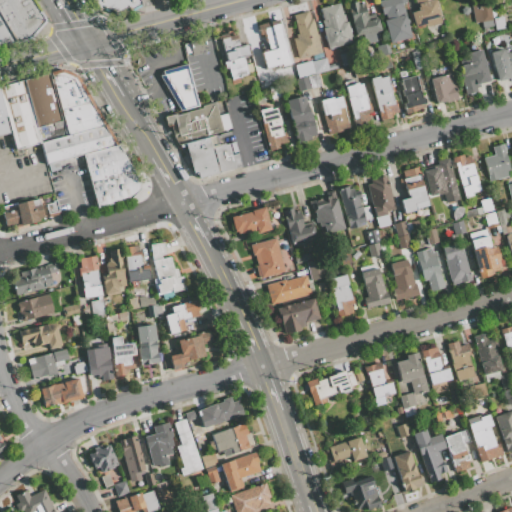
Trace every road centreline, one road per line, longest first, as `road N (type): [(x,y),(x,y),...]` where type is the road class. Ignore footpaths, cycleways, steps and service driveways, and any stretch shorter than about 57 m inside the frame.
road 1 (residential): [(0,251),(511,115)]
road 2 (residential): [(0,478),(45,441),(103,410),(263,365)]
road 3 (residential): [(263,365),(511,299)]
road 4 (residential): [(0,366),(24,418),(94,511)]
road 5 (tertiary): [(88,42),(243,0)]
